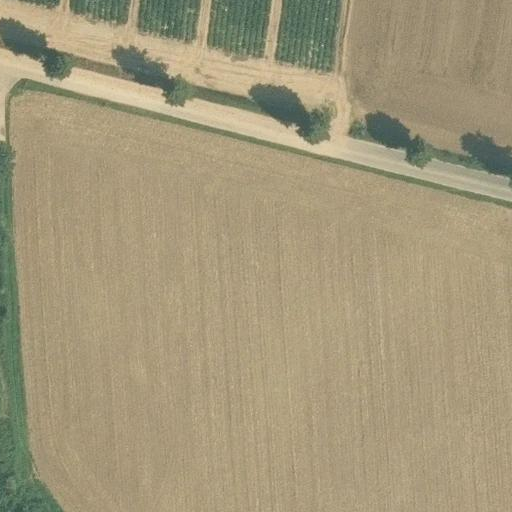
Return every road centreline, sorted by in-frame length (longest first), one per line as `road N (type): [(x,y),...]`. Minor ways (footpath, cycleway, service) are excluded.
road 1 (unclassified): [(511,192),(0,61)]
road 2 (track): [(4,62),(32,458),(81,511)]
